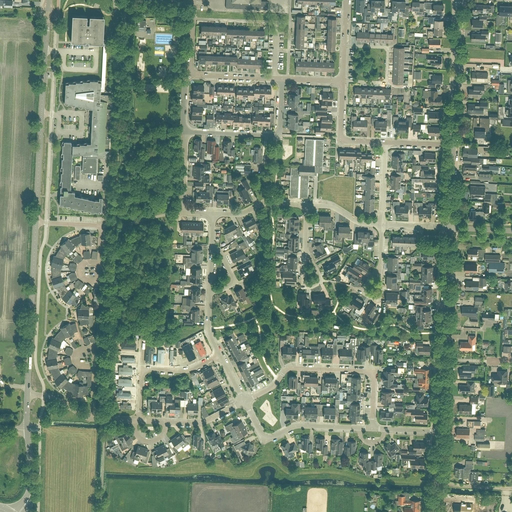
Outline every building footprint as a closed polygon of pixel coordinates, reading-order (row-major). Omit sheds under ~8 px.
[(225,0),(225,8),(267,10),(268,2),(260,1),(260,0),(225,0)] [(335,0),(328,0),(329,4),(327,4),(327,15),(334,15),(335,11),(331,11),(331,4),(335,4),(335,0)] [(364,22),(367,22),(367,8),(364,8),(364,0),(356,0),(356,11),(362,11),(362,15),(364,15),(364,22)] [(368,4),(367,8),(367,22),(370,22),(370,15),(373,15),(373,11),(378,12),(378,1),(372,0),(372,4),(368,4)] [(385,1),(378,1),(378,12),(382,12),(382,15),(388,15),(388,9),(384,8),(385,1)] [(392,9),(388,9),(388,15),(394,16),(394,12),(399,12),(399,1),(393,1),(392,9)] [(399,1),(399,12),(403,13),(403,16),(409,16),(409,9),(405,9),(406,2),(399,1)] [(416,14),(423,15),(423,9),(420,9),(420,2),(413,2),(412,10),(416,10),(416,14)] [(433,13),(443,13),(444,5),(434,5),(434,3),(426,3),(426,9),(434,9),(433,13)] [(494,5),(478,5),(478,6),(473,5),(473,13),(483,13),(483,9),(486,9),(486,11),(494,12),(494,5)] [(506,15),(507,6),(500,6),(499,15),(496,15),(496,18),(496,25),(500,25),(500,21),(499,21),(499,19),(502,19),(502,15),(506,15)] [(89,45),(89,43),(90,43),(99,43),(103,43),(103,39),(100,39),(100,36),(102,36),(102,30),(101,30),(101,21),(102,21),(103,17),(89,16),(89,24),(86,24),(87,16),(73,15),(73,16),(73,19),(75,19),(74,29),(73,29),(72,34),(74,34),(74,38),(71,37),(71,42),(83,42),(85,42),(85,44),(89,45)] [(304,23),(304,24),(308,24),(308,22),(304,21),(305,16),(297,16),(297,22),(304,23)] [(479,16),(479,19),(472,19),(472,28),(483,28),(483,21),(486,21),(487,16),(479,16)] [(435,27),(443,28),(443,21),(435,20),(435,21),(434,21),(434,17),(428,17),(428,23),(435,23),(435,27)] [(304,28),(304,24),(304,23),(297,22),(296,28),(304,29),(304,30),(308,30),(308,28),(304,28)] [(219,34),(218,34),(218,38),(221,38),(221,35),(226,35),(226,29),(226,27),(220,27),(219,34)] [(443,28),(435,27),(434,31),(428,31),(427,37),(433,37),(433,34),(434,34),(442,35),(443,28)] [(304,34),(304,30),(304,29),(296,28),(296,35),(304,35),(304,36),(307,37),(308,34),(304,34)] [(232,37),(233,29),(226,29),(226,35),(226,36),(225,36),(224,43),(227,43),(227,37),(231,37),(232,37)] [(239,37),(239,29),(233,29),(232,37),(231,37),(231,45),(233,46),(233,37),(237,37),(239,37)] [(245,38),(245,30),(239,29),(239,37),(237,37),(237,46),(239,46),(240,37),(244,37),(245,38)] [(251,38),(251,30),(245,30),(245,38),(244,37),(243,41),(246,41),(246,38),(250,38),(251,38)] [(257,38),(258,30),(251,30),(251,38),(250,38),(250,41),(252,42),(252,38),(256,38),(257,38)] [(257,38),(256,38),(256,42),(258,42),(259,38),(264,38),(264,31),(258,30),(257,38)] [(471,41),(485,42),(486,36),(488,36),(488,31),(481,31),(481,34),(472,34),(471,41)] [(304,40),(304,36),(304,35),(296,35),(296,41),(304,41),(303,43),(307,43),(307,40),(304,40)] [(303,47),(303,43),(304,41),(296,41),(295,48),(303,48),(303,49),(307,49),(307,47),(303,47)] [(327,44),(327,43),(323,42),(323,45),(327,45),(327,50),(334,51),(335,44),(327,44)] [(204,55),(199,55),(198,63),(205,63),(205,55),(206,55),(207,46),(200,45),(200,49),(204,49),(204,55)] [(218,56),(219,56),(219,52),(217,52),(217,56),(213,55),(211,55),(211,63),(217,64),(218,56)] [(224,56),(225,56),(226,52),(223,52),(223,56),(219,56),(218,56),(217,64),(224,64),(224,56)] [(441,65),(442,59),(437,59),(437,55),(428,55),(428,61),(431,61),(431,65),(441,65)] [(472,81),(487,82),(488,73),(472,72),(472,81)] [(435,83),(442,84),(442,75),(433,75),(432,81),(429,81),(429,86),(435,87),(435,83)] [(65,95),(64,102),(67,103),(67,104),(74,104),(74,105),(81,106),(81,107),(88,107),(88,108),(92,109),(92,112),(91,140),(90,143),(86,143),(86,144),(79,144),(79,145),(71,145),(71,142),(64,142),(63,145),(62,145),(62,153),(63,153),(63,159),(62,159),(61,167),(62,167),(62,173),(61,173),(60,181),(62,181),(61,187),(60,187),(60,191),(61,191),(61,194),(60,194),(59,204),(62,204),(62,205),(69,206),(69,207),(76,207),(76,208),(83,209),(83,210),(90,210),(90,211),(98,212),(98,211),(101,211),(102,197),(99,197),(99,200),(95,200),(74,195),(74,191),(70,191),(72,154),(76,155),(83,154),(82,172),(96,173),(97,162),(92,161),(92,158),(109,158),(109,151),(104,151),(105,144),(109,144),(110,130),(109,130),(109,123),(110,123),(111,109),(106,109),(107,102),(111,102),(112,95),(100,95),(100,91),(100,89),(101,87),(101,82),(98,82),(98,80),(90,80),(90,81),(83,81),(82,82),(76,82),(75,83),(68,83),(68,84),(65,84),(65,91),(66,91),(66,95),(65,95)] [(202,94),(203,94),(204,86),(203,86),(193,86),(193,93),(202,94)] [(469,96),(481,97),(481,93),(484,93),(484,86),(474,86),(476,86),(476,89),(469,89),(469,96)] [(289,94),(288,100),(299,100),(299,97),(300,97),(301,90),(301,88),(294,88),(294,90),(294,94),(289,94)] [(437,91),(431,91),(431,96),(430,96),(430,104),(441,105),(442,97),(437,97),(437,91)] [(323,92),(322,100),(331,101),(332,101),(333,93),(323,93),(323,92)] [(193,93),(192,93),(192,101),(199,101),(199,104),(197,104),(205,104),(205,101),(202,101),(202,94),(193,93)] [(298,103),(299,100),(288,100),(288,106),(294,106),(293,110),(295,110),(302,111),(302,110),(302,104),(298,103)] [(331,108),(331,101),(322,100),(321,100),(321,101),(320,101),(319,101),(319,102),(319,103),(319,104),(320,104),(321,104),(321,106),(315,106),(315,111),(317,111),(324,111),(324,108),(331,108)] [(488,102),(480,102),(480,104),(469,104),(468,113),(483,114),(483,109),(487,109),(488,104),(498,105),(498,102),(488,102)] [(205,104),(197,104),(198,104),(198,107),(193,107),(192,114),(201,115),(202,115),(203,108),(207,108),(207,104),(205,104)] [(295,110),(295,114),(288,114),(288,121),(298,121),(298,118),(303,118),(303,111),(302,110),(302,111),(295,110)] [(326,111),(324,111),(317,111),(317,117),(321,117),(321,122),(330,123),(331,123),(332,115),(326,115),(326,111)] [(441,112),(428,112),(428,121),(441,121),(441,112)] [(269,125),(270,121),(273,121),(274,113),(270,113),(270,115),(266,115),(266,116),(264,116),(264,125),(269,125)] [(192,114),(191,114),(191,122),(201,122),(201,115),(192,114)] [(356,131),(356,130),(360,130),(360,120),(357,120),(357,116),(352,116),(351,123),(354,123),(353,131),(356,131)] [(360,120),(360,130),(367,130),(367,124),(370,124),(371,117),(365,116),(364,120),(360,120)] [(402,132),(402,121),(398,120),(399,117),(393,116),(393,124),(396,124),(395,132),(402,132)] [(402,121),(402,132),(408,132),(409,124),(412,125),(412,117),(407,117),(406,121),(402,121)] [(375,131),(381,131),(381,121),(377,121),(377,118),(372,118),(371,125),(376,125),(375,131)] [(490,118),(480,118),(480,128),(477,128),(477,126),(473,125),(473,131),(475,131),(475,139),(475,137),(484,138),(484,139),(485,139),(485,131),(489,131),(490,118)] [(381,121),(381,131),(387,131),(387,126),(391,126),(391,119),(386,119),(386,121),(381,121)] [(298,121),(288,121),(287,128),(294,128),(294,132),(303,132),(303,125),(297,125),(298,121)] [(321,122),(320,122),(320,128),(315,128),(315,134),(324,134),(324,131),(330,131),(330,123),(321,122)] [(469,126),(465,126),(465,135),(473,135),(473,132),(469,131),(469,126)] [(308,175),(316,176),(316,173),(322,173),(323,140),(305,139),(304,163),(302,163),(302,165),(299,165),(299,168),(291,167),(289,197),(307,198),(308,175)] [(199,151),(199,155),(199,158),(204,158),(204,148),(201,148),(202,140),(194,140),(194,150),(199,151)] [(219,146),(218,146),(215,146),(215,141),(207,140),(207,152),(213,153),(212,158),(218,158),(219,146)] [(231,142),(224,141),(223,152),(228,152),(228,155),(234,155),(234,149),(231,149),(231,142)] [(261,148),(254,147),(253,163),(261,164),(262,151),(261,150),(261,148)] [(463,156),(468,156),(468,157),(478,157),(478,149),(473,148),(464,148),(463,156)] [(393,156),(392,162),(402,162),(403,159),(404,159),(404,153),(398,153),(398,156),(393,156)] [(421,157),(420,164),(425,164),(426,161),(435,162),(436,154),(429,153),(425,153),(425,157),(421,157)] [(404,171),(404,166),(406,163),(406,162),(402,162),(392,162),(392,168),(397,168),(397,171),(404,171)] [(194,172),(205,172),(211,173),(211,170),(210,169),(209,169),(210,164),(202,163),(202,166),(194,166),(194,167),(194,172)] [(250,164),(235,164),(235,174),(250,174),(250,164)] [(475,177),(475,173),(476,173),(477,166),(468,166),(468,165),(464,164),(463,176),(467,176),(467,177),(475,177)] [(428,166),(422,165),(422,171),(425,171),(425,176),(435,176),(435,169),(428,169),(428,166)] [(205,172),(194,172),(194,177),(193,177),(193,178),(201,178),(201,181),(209,181),(209,176),(205,175),(205,172)] [(392,175),(392,182),(400,182),(401,178),(404,178),(404,172),(397,172),(396,175),(392,175)] [(238,191),(244,203),(251,199),(248,194),(249,194),(246,189),(250,187),(246,179),(241,182),(244,188),(238,191)] [(422,182),(426,182),(425,189),(436,190),(437,182),(429,182),(429,179),(422,179),(422,182)] [(400,186),(400,182),(392,182),(391,188),(396,188),(396,192),(403,192),(403,186),(400,186)] [(206,192),(202,192),(202,202),(209,202),(209,196),(212,196),(213,186),(209,186),(209,190),(206,190),(206,192)] [(484,202),(491,202),(491,194),(485,194),(485,187),(470,186),(470,192),(471,192),(471,197),(475,197),(475,196),(485,196),(484,202)] [(216,202),(222,203),(223,191),(217,190),(217,188),(214,188),(214,195),(217,195),(216,202)] [(223,191),(222,203),(228,203),(228,196),(231,196),(231,190),(228,190),(228,191),(223,191)] [(402,216),(402,206),(399,206),(400,202),(393,201),(393,208),(396,209),(396,216),(402,216)] [(402,206),(402,216),(408,216),(408,209),(412,209),(412,202),(406,202),(406,206),(402,206)] [(425,217),(425,207),(422,207),(423,203),(416,202),(416,209),(419,210),(419,217),(425,217)] [(373,211),(373,204),(365,203),(364,212),(370,212),(370,210),(373,211)] [(425,207),(425,217),(431,217),(431,210),(435,210),(435,203),(429,203),(428,207),(425,207)] [(489,212),(489,208),(489,206),(484,206),(483,211),(476,211),(471,211),(471,215),(470,215),(470,216),(469,216),(468,218),(470,219),(470,220),(477,220),(478,221),(481,221),(484,221),(485,215),(481,215),(481,213),(484,213),(484,212),(489,212)] [(289,224),(298,224),(299,218),(292,218),(292,214),(283,214),(283,218),(286,218),(286,220),(289,220),(289,224)] [(325,216),(324,225),(327,226),(327,227),(330,227),(330,230),(333,230),(333,223),(330,223),(330,216),(325,216)] [(248,220),(252,228),(255,227),(257,230),(262,227),(260,222),(256,223),(253,217),(248,220)] [(249,230),(252,228),(248,220),(243,223),(248,234),(251,233),(249,230)] [(229,226),(233,235),(238,233),(240,236),(243,235),(239,228),(237,230),(234,224),(229,226)] [(285,233),(291,233),(291,229),(298,230),(298,224),(289,224),(288,229),(285,229),(285,233)] [(231,236),(233,235),(229,226),(224,229),(227,235),(225,236),(228,241),(231,240),(231,238),(231,236)] [(343,236),(344,226),(338,226),(338,233),(335,233),(335,239),(340,239),(340,236),(343,236)] [(344,226),(343,236),(346,236),(346,239),(352,239),(352,233),(349,233),(350,227),(344,226)] [(363,241),(363,231),(357,231),(357,238),(354,238),(354,244),(360,244),(360,241),(363,241)] [(372,245),(372,239),(373,234),(369,234),(369,232),(363,231),(363,241),(366,241),(366,244),(372,245)] [(85,234),(86,244),(91,244),(94,244),(96,236),(90,235),(90,233),(90,232),(89,232),(86,232),(86,233),(86,234),(85,234)] [(291,233),(285,233),(284,239),(288,239),(288,243),(299,243),(299,238),(298,238),(298,237),(291,237),(291,233)] [(85,244),(86,244),(85,234),(84,234),(79,234),(79,236),(74,238),(78,246),(80,245),(85,244)] [(405,249),(405,237),(393,236),(393,239),(391,239),(391,245),(403,246),(403,249),(405,249)] [(405,237),(405,249),(407,249),(407,246),(419,246),(420,241),(418,240),(418,237),(405,237)] [(75,247),(78,246),(74,238),(69,240),(68,239),(65,242),(64,242),(71,250),(75,247)] [(238,244),(235,246),(237,250),(229,254),(234,262),(241,258),(242,259),(246,257),(241,248),(243,247),(244,249),(247,247),(244,241),(238,244)] [(61,247),(58,251),(65,256),(67,254),(70,251),(71,250),(64,242),(64,243),(60,246),(61,247)] [(299,243),(288,243),(288,246),(284,246),(284,252),(291,252),(291,249),(297,249),(297,248),(298,248),(299,243)] [(318,251),(314,253),(318,260),(327,255),(321,243),(315,246),(318,251)] [(191,255),(202,255),(202,249),(195,249),(195,245),(188,245),(188,252),(191,252),(191,255)] [(426,248),(421,248),(420,247),(420,253),(423,253),(422,259),(433,259),(433,252),(426,251),(426,248)] [(64,258),(65,256),(58,251),(55,256),(54,256),(52,261),(52,260),(52,261),(62,264),(62,263),(64,258)] [(287,262),(297,262),(297,257),(290,256),(290,253),(284,253),(284,258),(287,259),(287,262)] [(388,263),(398,264),(398,259),(401,259),(401,255),(392,254),(392,257),(388,257),(388,263)] [(202,261),(202,255),(191,255),(191,258),(187,258),(187,264),(194,265),(194,261),(202,261)] [(332,262),(323,267),(326,273),(332,270),(333,271),(336,269),(334,264),(340,260),(337,255),(330,258),(332,262)] [(249,260),(243,263),(239,265),(241,268),(238,270),(241,277),(250,272),(248,267),(252,265),(249,260)] [(359,273),(360,273),(362,269),(365,272),(369,266),(360,260),(357,265),(355,264),(352,268),(359,273)] [(62,264),(52,261),(50,266),(52,267),(52,272),(61,272),(61,269),(62,264)] [(297,262),(287,262),(287,265),(283,264),(283,271),(289,271),(290,267),(296,268),(297,262)] [(387,281),(397,281),(397,278),(400,279),(400,273),(401,273),(401,268),(398,268),(398,264),(388,263),(388,270),(398,270),(397,273),(394,272),(394,276),(387,275),(387,281)] [(190,275),(201,275),(201,269),(194,268),(194,265),(186,264),(186,268),(190,268),(190,275)] [(466,264),(465,272),(476,272),(476,264),(466,264)] [(502,265),(487,264),(486,272),(502,273),(502,265)] [(361,278),(357,276),(359,273),(350,267),(346,272),(347,273),(344,276),(348,279),(357,284),(361,278)] [(53,283),(63,280),(61,275),(61,272),(52,272),(52,278),(51,278),(52,283),(53,283)] [(282,272),(282,278),(286,278),(285,284),(293,284),(293,285),(296,285),(297,281),(296,281),(296,276),(291,275),(291,273),(293,273),(293,272),(282,272)] [(201,282),(201,275),(190,275),(190,281),(185,281),(185,284),(193,285),(193,281),(201,282)] [(64,285),(63,280),(53,283),(53,284),(54,289),(56,288),(59,293),(66,287),(64,285)] [(397,281),(387,281),(387,287),(394,287),(394,291),(400,291),(400,285),(397,285),(397,281)] [(478,289),(479,282),(466,281),(466,289),(478,289)] [(423,294),(432,295),(432,289),(423,288),(423,285),(415,285),(415,290),(423,291),(423,294)] [(68,290),(66,287),(59,293),(62,297),(61,298),(65,301),(66,301),(72,293),(68,290)] [(234,292),(239,301),(245,298),(248,303),(253,300),(250,294),(246,296),(242,288),(234,292)] [(386,302),(391,303),(391,306),(396,306),(396,303),(397,303),(397,299),(405,299),(405,291),(400,291),(400,295),(398,295),(398,294),(391,293),(391,294),(387,294),(387,293),(386,302)] [(72,293),(66,301),(66,302),(70,305),(71,304),(76,306),(79,297),(77,296),(72,293)] [(298,294),(298,303),(303,304),(303,307),(309,307),(309,301),(305,301),(306,294),(298,294)] [(313,294),(313,303),(324,303),(324,307),(330,307),(330,300),(325,300),(325,294),(320,294),(320,295),(313,294)] [(431,301),(432,295),(423,294),(419,294),(419,298),(415,298),(415,304),(427,304),(427,301),(431,301)] [(200,301),(200,295),(190,295),(190,298),(186,298),(186,305),(193,305),(193,301),(200,301)] [(348,299),(343,307),(345,309),(347,306),(350,307),(351,305),(354,306),(359,298),(354,295),(351,301),(348,299)] [(236,305),(233,300),(232,296),(229,298),(227,296),(221,299),(223,303),(221,304),(223,308),(228,306),(230,309),(236,305)] [(473,312),(477,312),(477,304),(482,304),(482,297),(475,297),(475,307),(462,307),(462,313),(467,313),(467,312),(471,312),(473,313),(473,312)] [(359,298),(354,306),(356,308),(355,311),(360,314),(363,309),(360,307),(364,301),(359,298)] [(78,314),(88,315),(88,314),(89,309),(90,306),(81,303),(80,309),(78,309),(78,314)] [(374,322),(379,314),(376,312),(375,314),(373,312),(376,307),(370,303),(365,311),(370,315),(368,318),(374,322)] [(190,315),(199,315),(199,309),(192,309),(193,305),(185,305),(184,309),(187,309),(187,311),(190,311),(190,315)] [(417,305),(417,315),(431,316),(431,315),(431,310),(425,310),(425,306),(417,305)] [(467,313),(462,313),(462,315),(467,315),(467,316),(471,316),(470,322),(477,323),(477,318),(477,312),(473,312),(473,313),(471,312),(467,312),(467,313)] [(88,315),(78,314),(78,315),(78,320),(79,320),(80,325),(89,323),(88,320),(88,315)] [(199,321),(199,315),(190,315),(189,318),(187,318),(187,321),(184,320),(184,324),(192,324),(192,321),(199,321)] [(431,316),(417,315),(416,315),(416,319),(417,319),(417,321),(416,321),(415,321),(415,322),(416,323),(417,323),(416,325),(424,325),(424,321),(431,321),(431,320),(431,316)] [(65,326),(70,335),(75,332),(77,331),(76,323),(70,324),(69,323),(65,326)] [(70,335),(65,326),(64,326),(60,329),(61,330),(57,334),(63,340),(65,338),(69,335),(70,335)] [(228,335),(229,338),(224,341),(227,346),(237,340),(233,333),(228,335)] [(61,342),(63,340),(57,334),(53,338),(52,337),(50,342),(59,347),(59,346),(61,342)] [(460,342),(460,350),(472,350),(473,344),(475,344),(475,336),(469,335),(469,342),(460,342)] [(237,340),(227,346),(229,351),(237,347),(235,344),(238,343),(237,340)] [(283,340),(280,340),(279,352),(280,352),(280,348),(283,348),(282,357),(289,357),(289,347),(283,346),(283,340)] [(327,344),(327,348),(326,358),(332,358),(332,351),(336,351),(336,340),(333,340),(333,342),(332,344),(327,344)] [(48,354),(57,355),(57,352),(59,347),(50,342),(49,343),(50,343),(47,348),(49,348),(48,354)] [(200,342),(194,345),(200,357),(206,354),(200,342)] [(326,358),(327,348),(324,347),(325,344),(318,343),(318,350),(322,350),(321,358),(326,358)] [(423,343),(417,343),(417,348),(420,348),(419,354),(430,354),(430,347),(423,346),(423,343)] [(188,362),(195,358),(194,356),(196,356),(191,345),(189,346),(188,344),(181,347),(188,362)] [(308,358),(308,346),(305,345),(305,344),(299,344),(299,346),(298,354),(299,354),(299,352),(302,353),(302,357),(308,357),(307,358),(308,358)] [(345,349),(342,349),(342,344),(336,344),(336,351),(340,351),(339,359),(345,359),(345,349)] [(345,349),(345,359),(351,359),(351,352),(354,352),(355,345),(349,345),(349,347),(345,347),(345,349)] [(371,345),(370,353),(374,353),(374,360),(382,361),(382,349),(376,349),(376,345),(371,345)] [(308,346),(308,358),(308,357),(314,358),(314,353),(317,353),(317,355),(318,346),(311,346),(308,346)] [(357,359),(365,360),(365,353),(369,354),(369,346),(362,346),(362,349),(357,349),(357,359)] [(241,348),(238,349),(237,347),(229,351),(232,355),(241,350),(241,351),(242,350),(241,348)] [(241,350),(232,355),(234,360),(244,355),(241,351),(241,350)] [(56,357),(57,355),(48,354),(48,359),(46,359),(47,364),(47,365),(57,363),(57,362),(56,357)] [(237,366),(240,371),(247,367),(246,364),(247,363),(246,361),(249,360),(247,357),(243,359),(244,362),(237,366)] [(57,363),(47,365),(48,370),(50,370),(52,375),(59,371),(58,368),(57,363)] [(250,365),(247,367),(240,371),(242,376),(250,372),(249,369),(251,368),(250,365)] [(118,366),(118,374),(132,375),(132,366),(118,366)] [(475,367),(468,366),(463,366),(463,369),(461,369),(460,377),(471,377),(471,370),(475,370),(475,367)] [(214,373),(212,370),(211,367),(199,373),(202,378),(205,377),(206,379),(215,375),(214,375),(213,373),(214,373)] [(383,374),(383,378),(394,378),(394,374),(398,374),(398,368),(387,368),(387,371),(384,371),(384,374),(383,374)] [(422,378),(429,378),(429,369),(415,369),(415,373),(423,373),(422,378)] [(61,373),(59,371),(52,375),(55,379),(53,381),(57,384),(57,385),(65,377),(64,377),(61,373)] [(493,375),(493,382),(498,382),(498,383),(506,383),(507,371),(499,371),(498,375),(493,375)] [(245,380),(252,377),(255,375),(254,373),(251,374),(250,372),(242,376),(245,380)] [(208,388),(214,385),(219,382),(216,377),(215,377),(214,375),(215,375),(206,379),(208,382),(205,383),(208,388)] [(252,377),(245,380),(247,385),(253,383),(254,385),(259,382),(255,375),(252,377)] [(300,393),(303,393),(304,388),(306,388),(307,385),(310,385),(311,377),(304,376),(304,384),(300,384),(300,393)] [(65,377),(57,385),(58,385),(61,388),(62,387),(67,390),(71,382),(69,381),(65,378),(65,377)] [(288,380),(288,382),(289,382),(289,387),(296,387),(297,377),(289,377),(289,380),(288,380)] [(317,377),(311,377),(310,385),(314,385),(314,389),(317,389),(317,393),(320,393),(320,385),(317,385),(317,377)] [(327,387),(330,387),(331,377),(325,377),(325,383),(322,383),(321,390),(327,390),(327,387)] [(331,377),(330,387),(333,387),(333,390),(339,391),(339,384),(336,384),(336,378),(331,377)] [(393,382),(394,378),(383,378),(383,381),(384,381),(384,384),(387,384),(387,388),(397,388),(398,383),(393,382)] [(422,378),(419,378),(419,383),(414,383),(414,390),(420,391),(420,386),(423,386),(422,388),(428,388),(429,378),(422,378)] [(131,387),(131,380),(118,379),(118,387),(131,387)] [(474,391),(474,381),(468,380),(468,385),(460,385),(460,393),(471,393),(472,391),(474,391)] [(73,384),(71,382),(67,390),(72,392),(72,394),(77,395),(79,385),(78,385),(73,384)] [(79,382),(79,385),(77,395),(78,395),(78,396),(78,397),(81,398),(82,397),(82,396),(83,394),(88,394),(87,385),(84,386),(82,385),(83,382),(79,382)] [(494,385),(486,384),(486,387),(486,394),(487,394),(487,397),(494,397),(494,385)] [(224,392),(222,390),(221,387),(210,393),(212,398),(215,396),(217,399),(225,394),(224,395),(223,393),(224,392)] [(360,393),(350,392),(350,395),(347,395),(347,400),(353,401),(354,401),(354,398),(360,398),(360,393)] [(416,398),(416,406),(428,406),(428,398),(423,398),(423,397),(424,397),(424,393),(417,393),(416,398)] [(221,406),(224,405),(229,402),(226,397),(224,395),(225,395),(225,394),(217,399),(218,401),(215,403),(218,408),(220,406),(221,406)] [(157,402),(156,412),(162,412),(162,402),(165,402),(165,396),(160,396),(159,402),(157,402)] [(174,413),(175,402),(172,402),(172,396),(166,396),(166,406),(169,406),(169,413),(174,413)] [(157,402),(157,399),(148,399),(148,407),(151,407),(151,412),(156,412),(157,402)] [(350,406),(350,409),(359,409),(359,404),(353,404),(353,401),(347,400),(339,400),(339,404),(347,404),(347,405),(348,406),(350,406)] [(285,417),(291,417),(291,408),(289,408),(289,404),(288,403),(282,403),(282,410),(286,410),(285,417)] [(300,403),(297,403),(291,403),(291,408),(291,417),(297,417),(297,410),(300,410),(300,403)] [(310,417),(311,407),(306,406),(306,403),(301,403),(301,411),(304,412),(304,416),(310,417)] [(311,407),(310,417),(316,417),(316,410),(320,410),(320,404),(314,404),(314,407),(311,407)] [(329,417),(329,407),(326,407),(326,404),(320,404),(320,411),(324,411),(323,417),(329,417)] [(472,414),(472,405),(460,404),(459,413),(472,414)] [(329,407),(329,417),(334,418),(335,411),(338,411),(338,413),(338,405),(333,405),(332,407),(329,407)] [(423,410),(412,409),(404,409),(404,413),(412,413),(412,416),(416,417),(416,421),(427,422),(427,424),(427,414),(423,413),(423,410)] [(381,411),(381,420),(393,420),(393,412),(381,411)] [(231,433),(244,427),(244,426),(244,427),(241,421),(233,425),(232,422),(225,426),(227,431),(229,430),(231,433)] [(244,427),(231,433),(233,437),(230,438),(233,443),(241,439),(239,436),(247,432),(244,427)] [(457,428),(457,431),(456,431),(456,434),(457,434),(457,437),(469,438),(469,429),(457,428)] [(484,434),(486,435),(486,429),(477,429),(476,434),(475,434),(474,441),(484,441),(484,434)] [(121,442),(130,437),(128,432),(122,435),(120,432),(114,435),(117,441),(119,439),(121,442)] [(224,445),(220,437),(219,435),(216,436),(214,432),(207,436),(210,442),(209,443),(212,449),(218,446),(219,447),(224,445)] [(179,434),(174,437),(181,445),(182,447),(186,444),(187,445),(189,443),(185,438),(183,439),(179,434)] [(193,434),(193,444),(197,445),(197,449),(203,449),(204,440),(200,440),(201,435),(193,434)] [(301,448),(306,449),(306,451),(312,451),(312,444),(309,444),(309,438),(309,437),(304,436),(304,437),(302,437),(302,443),(299,443),(298,446),(299,446),(299,448),(301,448)] [(130,437),(121,442),(122,444),(119,446),(122,450),(128,447),(126,445),(133,441),(130,437)] [(177,448),(181,445),(174,437),(170,440),(174,446),(172,447),(176,453),(178,451),(177,448)] [(324,438),(323,437),(321,437),(320,438),(317,438),(317,449),(321,449),(321,453),(327,453),(328,446),(324,446),(324,438)] [(342,454),(343,447),(343,441),(339,441),(339,439),(332,439),(332,449),(336,449),(336,453),(342,454)] [(250,444),(249,442),(244,445),(243,441),(234,446),(236,449),(238,448),(239,450),(242,449),(245,455),(247,454),(248,455),(252,453),(250,450),(253,449),(254,448),(254,447),(254,445),(253,444),(252,444),(250,444)] [(356,442),(349,441),(348,448),(345,447),(345,454),(351,454),(351,452),(355,452),(356,442)] [(281,446),(286,456),(293,452),(298,450),(295,444),(291,445),(292,446),(290,447),(288,442),(281,446)] [(389,443),(383,446),(390,456),(396,452),(395,451),(399,449),(399,448),(395,442),(392,444),(392,445),(391,445),(389,443)] [(409,453),(416,454),(421,454),(422,450),(425,450),(425,443),(414,442),(414,447),(410,447),(409,453)] [(159,446),(164,456),(166,455),(168,458),(170,457),(170,456),(173,455),(170,449),(167,450),(164,444),(159,446)] [(131,458),(136,459),(139,460),(140,457),(139,457),(143,447),(138,446),(136,452),(133,451),(131,458)] [(164,456),(159,446),(154,449),(157,455),(155,456),(158,462),(165,459),(164,456)] [(139,457),(140,457),(142,458),(141,461),(146,463),(148,456),(146,456),(148,449),(143,447),(139,457)] [(371,469),(371,468),(371,461),(367,461),(367,460),(368,460),(367,459),(367,457),(368,458),(368,453),(361,452),(361,456),(360,456),(359,464),(363,464),(363,469),(371,469)] [(371,461),(371,468),(377,469),(377,465),(382,465),(382,454),(375,454),(375,461),(371,461)] [(402,460),(411,460),(411,467),(424,468),(424,459),(415,459),(415,455),(402,455),(402,460)] [(455,467),(455,472),(470,473),(470,471),(470,468),(472,468),(473,464),(466,464),(466,467),(464,467),(464,468),(455,467)] [(473,481),(473,479),(478,480),(478,472),(470,471),(470,473),(455,472),(455,477),(463,477),(463,478),(467,478),(469,478),(469,481),(473,481)] [(411,506),(420,506),(420,500),(412,500),(405,500),(405,496),(398,495),(398,500),(394,500),(394,504),(398,504),(411,504),(411,506)] [(461,504),(455,504),(454,511),(472,511),(473,500),(462,500),(461,504)]
